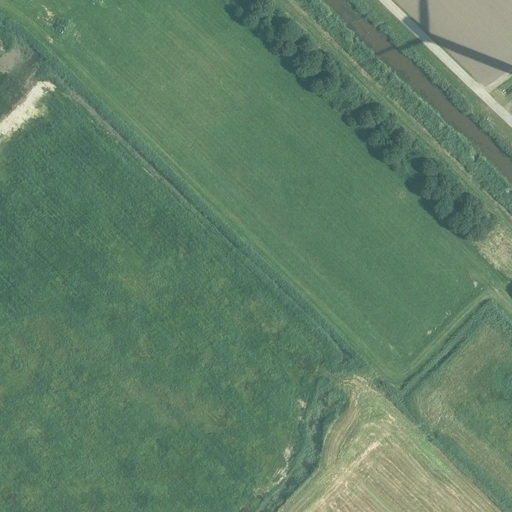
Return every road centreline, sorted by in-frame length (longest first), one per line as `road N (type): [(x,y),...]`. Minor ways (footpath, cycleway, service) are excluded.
road 1 (track): [(281,0),(511,222)]
road 2 (track): [(385,0),(511,121)]
